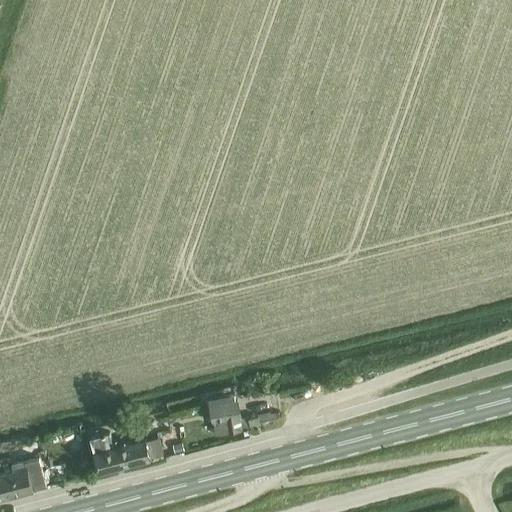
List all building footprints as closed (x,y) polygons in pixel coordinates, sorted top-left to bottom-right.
[(239,399),(209,404),(212,422),(228,419),(230,432),(243,430),(240,417),(242,417),(239,399)] [(118,435),(135,429),(131,418),(115,423),(118,435)] [(184,438),(200,437),(198,418),(181,419),(184,438)] [(91,436),(95,453),(100,473),(151,460),(146,440),(115,448),(110,431),(91,436)] [(183,442),(174,444),(176,452),(185,450),(183,442)] [(0,498),(46,486),(41,467),(40,462),(27,465),(26,462),(13,465),(14,472),(0,475),(0,498)]
